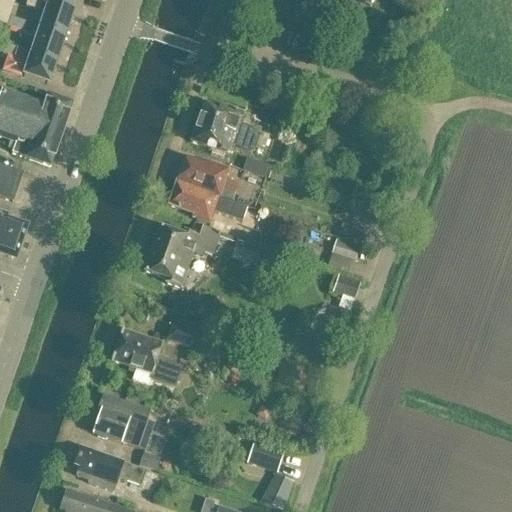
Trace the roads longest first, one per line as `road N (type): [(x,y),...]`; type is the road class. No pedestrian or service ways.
road 1 (residential): [(49,511),(212,56)]
road 2 (residential): [(299,511),(433,125)]
road 3 (tertiary): [(32,287),(120,25)]
road 4 (residential): [(212,56),(236,48),(422,113),(433,125)]
